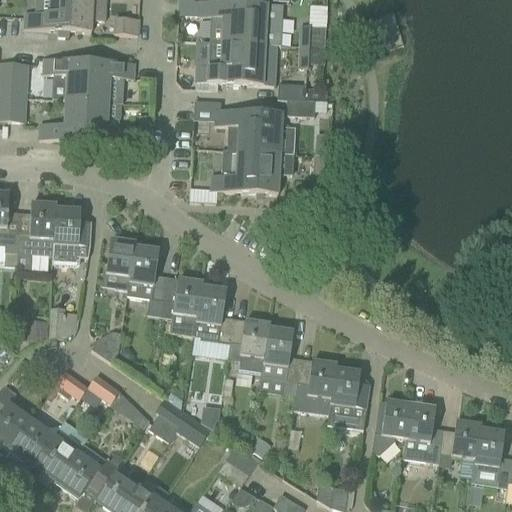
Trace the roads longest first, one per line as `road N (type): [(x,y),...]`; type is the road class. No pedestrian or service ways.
road 1 (residential): [(511,396),(382,346),(312,309),(247,274),(159,208)]
road 2 (residential): [(159,208),(73,175),(0,169)]
road 3 (residential): [(159,52),(0,45)]
road 4 (residential): [(159,208),(166,82),(159,52)]
